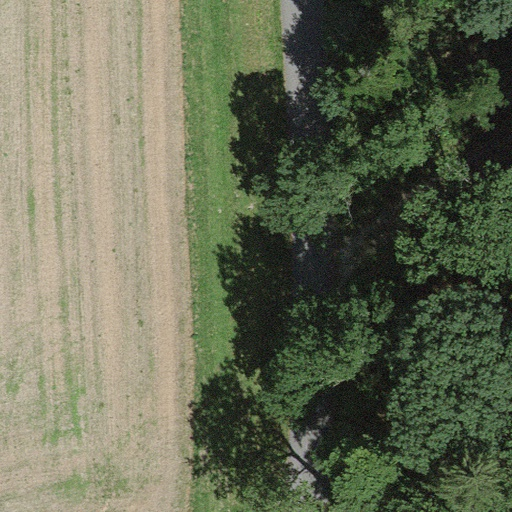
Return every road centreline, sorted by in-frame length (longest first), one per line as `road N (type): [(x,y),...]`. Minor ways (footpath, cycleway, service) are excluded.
road 1 (unclassified): [(308,511),(301,0)]
road 2 (track): [(309,234),(511,137)]
road 3 (track): [(382,0),(511,75)]
